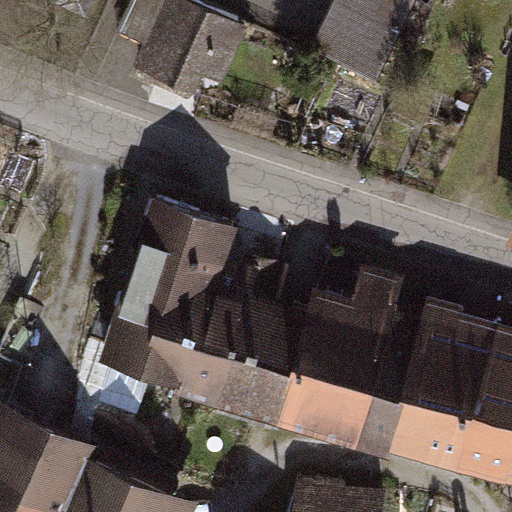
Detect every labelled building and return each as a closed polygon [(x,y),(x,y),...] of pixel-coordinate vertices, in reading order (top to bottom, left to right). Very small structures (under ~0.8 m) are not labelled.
[(88,0),(67,0),(85,8),(88,0)] [(244,23),(193,0),(161,71),(192,85),(200,66),(220,76),(244,23)] [(345,0),(323,45),(378,71),(412,0),(345,0)] [(159,193),(106,350),(184,375),(210,288),(228,294),(237,261),(220,256),(234,218),(159,193)] [(184,375),(218,386),(231,340),(239,330),(249,299),(272,304),(284,260),(253,252),(249,265),(237,261),(228,294),(210,288),(184,375)] [(355,426),(356,424),(391,313),(400,280),(364,270),(354,301),(316,290),(312,304),(281,403),(355,426)] [(0,347),(23,358),(45,305),(22,295),(0,345),(0,347)] [(281,403),(312,304),(296,298),(293,309),(272,304),(249,299),(239,330),(231,340),(218,386),(280,405),(281,403)] [(424,323),(396,423),(464,442),(492,339),(457,331),(463,309),(431,300),(424,323)] [(498,319),(463,309),(457,331),(492,339),(498,319)] [(424,323),(391,313),(356,424),(393,435),(396,423),(424,323)] [(498,319),(492,339),(464,442),(511,453),(511,350),(496,347),(501,325),(503,316),(499,314),(498,319)] [(511,328),(501,325),(496,347),(511,350),(511,328)] [(0,511),(96,511),(119,464),(88,449),(94,436),(9,398),(0,418),(0,511)] [(164,511),(174,489),(119,464),(96,511),(164,511)] [(295,511),(382,511),(386,491),(300,482),(295,511)]
